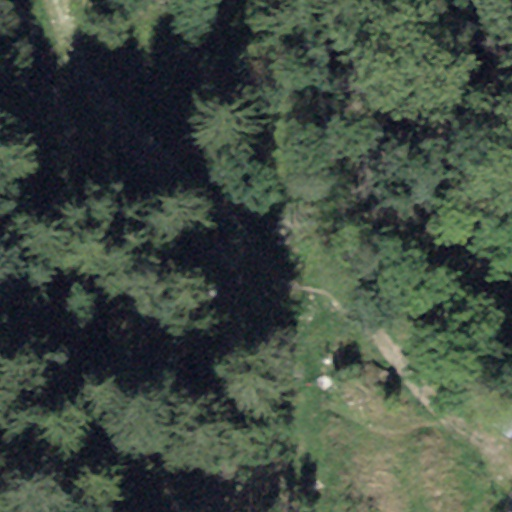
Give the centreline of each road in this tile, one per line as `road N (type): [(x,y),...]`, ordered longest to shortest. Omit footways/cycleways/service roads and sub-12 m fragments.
road 1 (track): [(59,0),(107,116),(251,252),(286,319)]
road 2 (track): [(511,477),(361,346),(286,319)]
road 3 (track): [(330,511),(286,319)]
